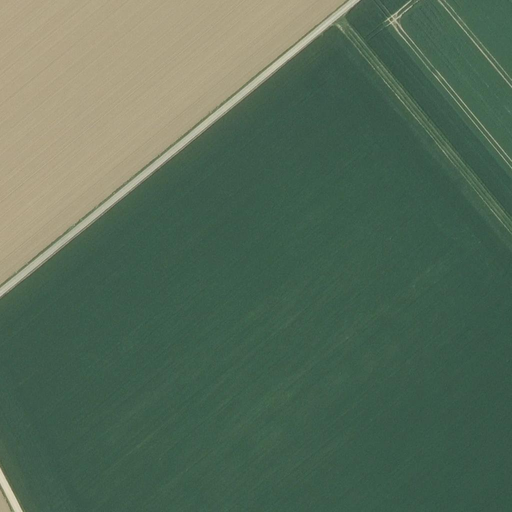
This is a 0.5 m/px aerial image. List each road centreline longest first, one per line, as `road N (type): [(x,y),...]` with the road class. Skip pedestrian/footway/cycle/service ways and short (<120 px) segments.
road 1 (track): [(0,293),(356,0)]
road 2 (track): [(339,14),(511,225)]
